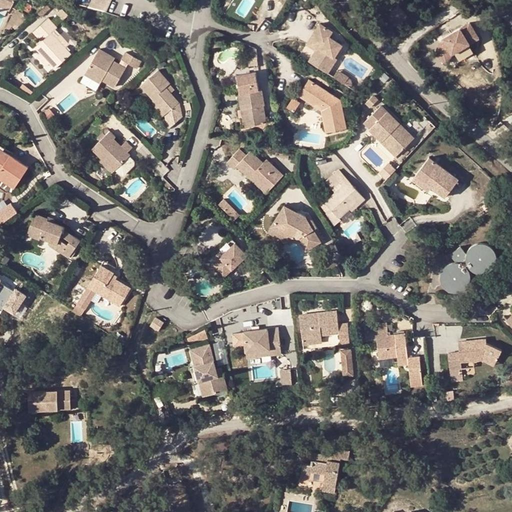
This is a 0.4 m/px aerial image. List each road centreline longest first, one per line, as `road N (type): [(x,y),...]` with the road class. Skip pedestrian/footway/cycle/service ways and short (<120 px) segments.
road 1 (residential): [(59,511),(153,469),(195,429),(511,402)]
road 2 (residential): [(364,287),(291,286),(183,318),(154,296),(165,243)]
road 3 (tertiary): [(511,167),(410,77),(344,0)]
road 4 (residential): [(165,243),(61,173),(21,107),(0,95)]
road 5 (residential): [(165,243),(207,105),(200,29)]
